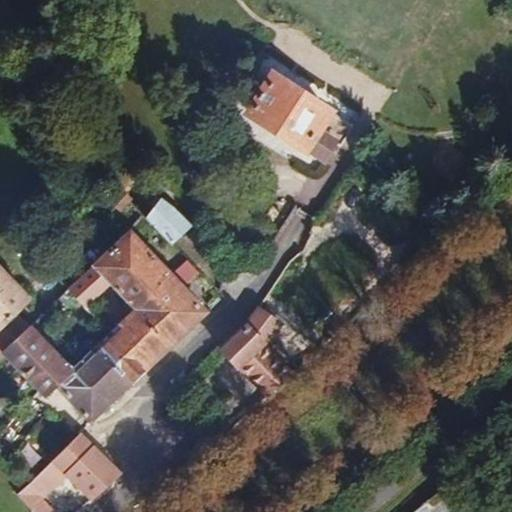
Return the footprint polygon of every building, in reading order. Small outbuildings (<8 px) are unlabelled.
[(326,109),(274,75),(250,113),(324,160),(336,142),(340,145),(344,138),(327,126),(323,132),(315,126),(326,109)] [(327,126),(344,138),(352,126),(326,109),(315,126),(323,132),(327,126)] [(118,198),(114,194),(104,202),(117,215),(131,200),(122,192),(118,198)] [(95,193),(104,202),(114,194),(95,193)] [(172,245),(194,226),(174,207),(162,197),(147,218),(172,245)] [(133,384),(207,313),(130,232),(94,265),(112,283),(133,305),(130,308),(133,312),(98,346),(133,384)] [(86,308),(112,283),(94,265),(68,289),(86,308)] [(0,353),(1,352),(14,340),(0,326),(15,312),(29,298),(0,267),(0,353)] [(14,340),(28,327),(15,312),(0,326),(14,340)] [(295,378),(246,325),(220,350),(270,400),(295,378)] [(133,384),(98,346),(75,367),(71,363),(68,366),(28,327),(14,340),(1,352),(45,398),(55,389),(89,425),(133,384)] [(219,425),(210,434),(218,443),(228,435),(219,425)] [(121,473),(79,432),(58,452),(60,454),(99,492),(121,473)] [(60,454),(51,464),(87,502),(99,492),(60,454)]
